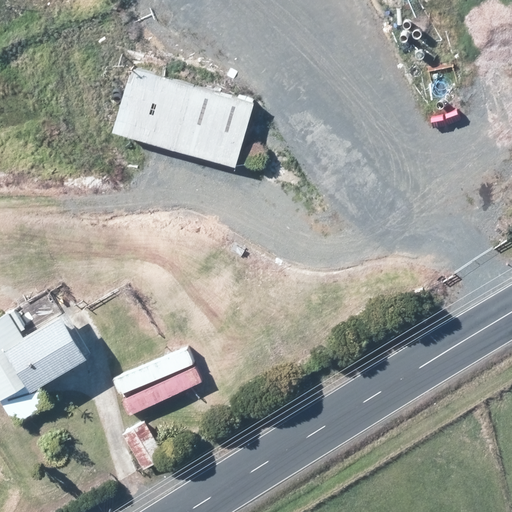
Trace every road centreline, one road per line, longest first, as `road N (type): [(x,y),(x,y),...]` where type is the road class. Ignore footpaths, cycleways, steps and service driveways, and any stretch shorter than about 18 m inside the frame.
road 1 (tertiary): [(511,312),(192,511)]
road 2 (unknown): [(224,0),(342,64),(511,131)]
